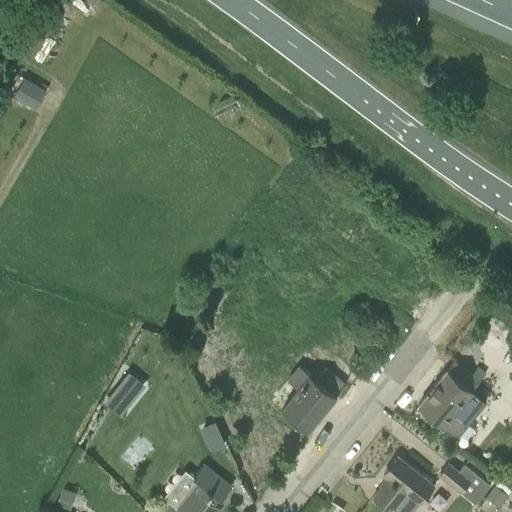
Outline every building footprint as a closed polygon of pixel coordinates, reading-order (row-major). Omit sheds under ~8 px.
[(36,109),(47,90),(24,77),(13,96),(36,109)] [(446,368),(417,405),(456,437),(486,400),(473,389),(486,373),(478,367),(472,374),(455,360),(454,361),(447,369),(446,368)] [(337,395),(347,383),(327,367),(317,379),(301,365),(289,380),(299,388),(282,409),(309,431),(337,395)] [(102,399),(119,413),(145,383),(128,369),(102,399)] [(206,439),(221,433),(215,420),(201,427),(206,439)] [(389,478),(374,497),(392,511),(411,511),(419,502),(434,485),(398,456),(384,474),(389,478)] [(185,469),(164,497),(178,508),(176,510),(179,511),(216,511),(222,506),(215,500),(218,496),(222,498),(232,486),(204,463),(194,476),(185,469)] [(449,464),(440,475),(462,492),(475,503),(491,484),(465,463),(458,471),(449,464)] [(496,485),(508,494),(511,489),(499,480),(496,485)] [(495,484),(487,495),(501,505),(509,494),(508,494),(496,485),(495,484)] [(70,510),(76,493),(62,489),(57,506),(70,510)]
